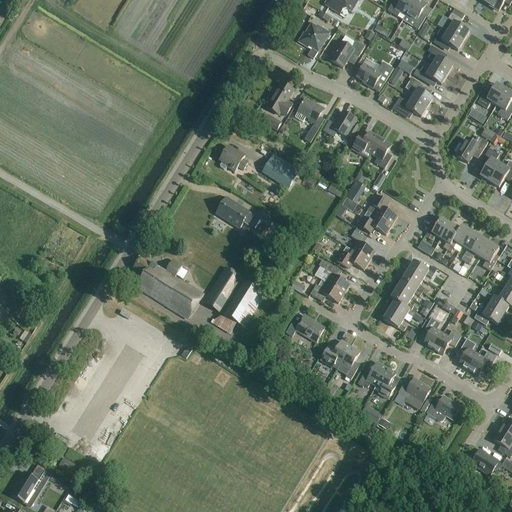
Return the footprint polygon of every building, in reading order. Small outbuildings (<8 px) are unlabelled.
[(329,0),(325,6),(340,16),(343,12),(347,11),(351,14),(359,2),(358,1),(359,0),(329,0)] [(406,17),(416,0),(401,0),(400,2),(396,0),(394,0),(387,12),(397,18),(400,14),(406,17)] [(408,25),(418,31),(426,18),(421,15),(426,8),(427,6),(416,0),(406,17),(411,20),(408,25)] [(511,0),(492,0),(488,6),(499,12),(504,3),(509,7),(511,1),(511,0)] [(442,30),(464,42),(469,33),(459,26),(465,16),(454,10),(442,30)] [(317,28),(312,25),(306,35),(304,34),(298,43),(308,49),(309,47),(312,49),(308,57),(314,60),(330,34),(318,27),(317,28)] [(380,36),(383,30),(377,27),(374,32),(380,36)] [(423,39),(427,33),(422,29),(418,36),(423,39)] [(464,42),(442,30),(441,31),(440,32),(439,34),(438,35),(437,37),(437,39),(433,44),(444,50),(447,45),(458,52),(464,42)] [(371,43),(375,36),(368,32),(364,39),(371,43)] [(405,43),(402,41),(399,46),(402,48),(407,51),(410,47),(405,43)] [(330,62),(343,70),(347,63),(352,55),(358,59),(365,48),(355,42),(351,49),(342,43),(337,51),(335,50),(333,54),(334,55),(330,62)] [(389,54),(393,48),(386,43),(382,50),(389,54)] [(432,68),(447,77),(453,67),(434,56),(437,51),(431,47),(428,52),(431,54),(428,59),(434,63),(432,68)] [(373,89),(378,82),(384,85),(391,74),(393,70),(383,64),(380,68),(376,74),(364,67),(365,66),(364,66),(357,78),(363,82),(363,84),(373,90),(373,89)] [(423,69),(420,73),(416,71),(413,76),(427,85),(430,80),(437,84),(441,86),(447,77),(432,68),(429,72),(427,71),(423,69)] [(401,78),(404,74),(397,69),(394,74),(401,78)] [(491,81),(492,75),(482,72),(481,78),(491,81)] [(422,93),(425,88),(411,79),(405,90),(415,95),(412,100),(427,109),(433,100),(429,97),(422,93)] [(286,117),(292,107),(294,103),(289,100),(294,92),(281,84),(266,108),(279,116),(280,114),(286,117)] [(491,104),(496,107),(506,91),(496,85),(490,95),(485,92),(478,104),(487,110),(491,104)] [(511,94),(506,91),(496,107),(501,110),(498,116),(507,122),(511,114),(511,108),(509,107),(511,102),(511,94)] [(253,109),(260,113),(268,100),(262,96),(253,109)] [(427,109),(412,100),(409,104),(400,98),(392,110),(406,119),(410,112),(421,119),(427,109)] [(317,108),(306,101),(298,113),(306,118),(310,120),(309,122),(315,125),(324,110),(318,107),(317,108)] [(456,122),(460,116),(455,112),(451,118),(456,122)] [(474,121),(477,115),(472,112),(468,118),(474,121)] [(298,113),(295,118),(303,123),(306,118),(304,117),(298,113)] [(346,138),(356,121),(343,113),(335,125),(329,122),(323,132),(334,139),(337,133),(346,138)] [(278,133),(283,125),(268,116),(263,124),(278,133)] [(304,142),(310,146),(319,131),(314,127),(304,142)] [(500,138),(503,133),(497,129),(494,135),(500,138)] [(490,141),(493,136),(485,130),(481,136),(490,141)] [(371,156),(381,140),(370,134),(365,141),(360,138),(352,150),(368,160),(371,156)] [(506,134),(503,139),(508,142),(511,137),(506,134)] [(479,159),(488,144),(478,138),(474,145),(467,141),(456,158),(468,165),(474,156),(479,159)] [(381,140),(371,156),(377,159),(374,164),(385,170),(392,158),(387,155),(392,147),(381,140)] [(237,154),(228,148),(220,162),(222,163),(220,166),(220,168),(224,171),(226,170),(227,168),(235,173),(238,168),(243,171),(248,164),(243,161),(245,157),(238,152),(237,154)] [(490,183),(500,166),(495,163),(500,156),(490,150),(480,165),(486,168),(480,177),(490,183)] [(273,157),(264,172),(290,188),(299,174),(273,157)] [(500,166),(490,183),(499,189),(505,180),(510,183),(511,179),(511,164),(510,163),(506,169),(500,166)] [(362,184),(366,176),(361,173),(356,181),(362,184)] [(379,189),(385,178),(380,175),(373,186),(379,189)] [(466,183),(473,188),(477,183),(470,177),(466,183)] [(335,192),(338,195),(335,197),(338,202),(348,194),(342,187),(335,192)] [(495,193),(491,194),(490,188),(487,189),(489,203),(496,202),(495,193)] [(367,212),(392,228),(398,218),(384,209),(388,204),(377,197),(367,212)] [(511,202),(503,197),(499,205),(511,212),(511,202)] [(226,199),(219,211),(233,220),(231,224),(239,229),(239,230),(239,231),(243,224),(261,235),(267,226),(254,217),(249,215),(250,214),(249,213),(249,214),(227,200),(227,199),(226,199)] [(348,211),(341,206),(335,217),(342,221),(348,211)] [(386,237),(392,228),(367,212),(358,227),(369,234),(372,228),(386,237)] [(205,214),(200,221),(225,238),(230,231),(205,214)] [(441,241),(451,226),(441,220),(432,235),(428,232),(425,238),(433,243),(436,237),(441,241)] [(41,221),(34,232),(52,244),(57,236),(61,240),(64,236),(59,233),(41,221)] [(460,231),(451,226),(441,241),(447,244),(443,249),(447,252),(447,251),(450,248),(451,246),(453,242),(460,231)] [(462,248),(472,233),(462,227),(460,231),(453,242),(451,246),(450,248),(453,250),(454,250),(457,245),(462,248)] [(34,232),(27,243),(45,255),(50,258),(52,254),(47,251),(52,244),(34,232)] [(468,259),(481,239),(472,233),(462,248),(468,251),(464,257),(465,257),(468,259)] [(334,240),(339,245),(345,239),(339,234),(334,240)] [(481,259),(490,244),(481,239),(468,259),(470,260),(472,261),(475,256),(481,259)] [(352,252),(370,263),(376,253),(358,242),(352,252)] [(27,243),(20,254),(38,266),(42,259),(47,262),(50,258),(45,255),(27,243)] [(318,254),(322,247),(317,244),(313,251),(318,254)] [(423,252),(426,247),(420,244),(417,249),(423,252)] [(490,244),(481,259),(486,263),(483,268),(490,273),(499,259),(496,256),(499,250),(490,244)] [(370,263),(352,252),(347,249),(343,254),(342,253),(336,263),(349,271),(353,265),(364,272),(370,263)] [(20,254),(13,265),(31,277),(36,280),(38,276),(33,273),(38,266),(20,254)] [(436,259),(441,262),(444,257),(439,254),(436,259)] [(159,269),(141,258),(132,272),(143,279),(137,288),(188,321),(204,296),(175,278),(182,267),(173,262),(166,273),(159,268),(159,269)] [(326,285),(344,296),(350,287),(336,278),(340,272),(323,261),(319,267),(326,271),(323,275),(325,276),(322,282),(326,285)] [(408,272),(423,281),(426,276),(432,279),(434,276),(429,272),(414,263),(408,272)] [(13,265),(6,277),(23,288),(28,291),(31,287),(26,284),(31,277),(13,265)] [(221,316),(244,281),(226,269),(203,304),(221,316)] [(402,281),(423,294),(425,290),(420,287),(423,281),(408,272),(402,281)] [(511,296),(511,284),(505,280),(502,283),(508,287),(504,292),(511,296)] [(420,298),(423,294),(402,281),(397,290),(412,300),(415,295),(420,298)] [(339,305),(344,296),(326,285),(322,282),(318,288),(316,286),(310,296),(321,303),(325,297),(339,305)] [(245,284),(224,317),(238,326),(258,293),(245,284)] [(408,305),(412,300),(397,290),(391,300),(395,303),(395,302),(406,309),(410,311),(411,312),(415,315),(418,311),(414,308),(408,305)] [(511,309),(511,296),(504,292),(501,297),(496,294),(493,298),(495,299),(495,298),(499,301),(509,308),(511,309)] [(495,299),(493,298),(489,295),(487,299),(492,303),(489,308),(504,317),(509,308),(499,301),(495,298),(495,299)] [(426,301),(423,306),(430,311),(433,305),(426,301)] [(413,319),(415,315),(411,312),(410,311),(406,309),(395,302),(395,303),(389,311),(404,321),(407,315),(413,319)] [(498,327),(504,317),(489,308),(485,313),(480,310),(478,314),(474,320),(486,327),(490,322),(498,327)] [(425,309),(421,315),(425,318),(429,312),(425,309)] [(401,326),(404,321),(389,311),(383,321),(398,330),(404,333),(406,329),(401,326)] [(325,330),(304,318),(299,327),(293,323),(286,335),(292,338),(296,332),(317,344),(325,330)] [(433,351),(443,335),(437,331),(441,325),(431,320),(425,331),(430,334),(424,345),(433,351)] [(419,322),(415,328),(420,331),(424,325),(419,322)] [(476,323),(472,329),(478,333),(482,326),(476,323)] [(18,338),(21,332),(16,329),(13,335),(18,338)] [(413,329),(410,334),(415,337),(418,332),(414,330),(413,329)] [(25,331),(19,340),(26,344),(31,335),(25,331)] [(443,335),(433,351),(443,357),(449,345),(455,349),(461,337),(452,332),(449,338),(443,335)] [(468,372),(478,356),(472,352),(476,346),(467,341),(460,352),(465,355),(459,366),(468,372)] [(10,354),(12,350),(1,343),(0,345),(0,354),(3,357),(6,352),(10,354)] [(340,366),(351,349),(341,343),(334,354),(328,350),(321,361),(333,368),(336,363),(340,366)] [(499,356),(502,351),(492,345),(489,351),(499,356)] [(187,360),(192,351),(187,348),(182,357),(187,360)] [(351,349),(340,366),(337,371),(343,374),(347,376),(346,378),(351,382),(360,366),(355,363),(360,354),(351,349)] [(478,356),(468,372),(478,377),(485,366),(490,369),(497,358),(487,353),(484,359),(478,356)] [(376,387),(387,370),(377,364),(372,373),(367,370),(358,386),(363,389),(364,387),(368,389),(371,384),(376,387)] [(387,370),(376,387),(381,390),(379,395),(388,401),(400,381),(395,378),(396,376),(387,370)] [(399,395),(397,398),(406,403),(419,411),(423,404),(431,392),(424,388),(425,387),(414,380),(410,386),(405,383),(399,395)] [(454,404),(444,398),(440,404),(435,401),(427,415),(441,423),(443,423),(447,417),(453,421),(460,410),(453,405),(454,404)] [(382,420),(378,426),(386,430),(389,424),(382,420)] [(500,431),(511,438),(511,422),(507,420),(500,431)] [(511,446),(511,447),(511,446),(511,438),(500,431),(494,442),(501,447),(498,452),(511,460),(511,457),(511,446)] [(502,466),(480,452),(471,465),(490,477),(494,471),(495,472),(499,470),(500,468),(511,474),(511,464),(505,460),(502,466)] [(74,477),(79,469),(64,459),(59,467),(74,477)] [(35,473),(46,480),(48,476),(49,474),(38,468),(37,467),(36,469),(34,472),(35,473)] [(43,486),(32,478),(28,484),(20,479),(17,485),(18,485),(11,496),(25,505),(33,492),(38,495),(43,486)] [(68,495),(65,501),(70,505),(74,499),(68,495)]
